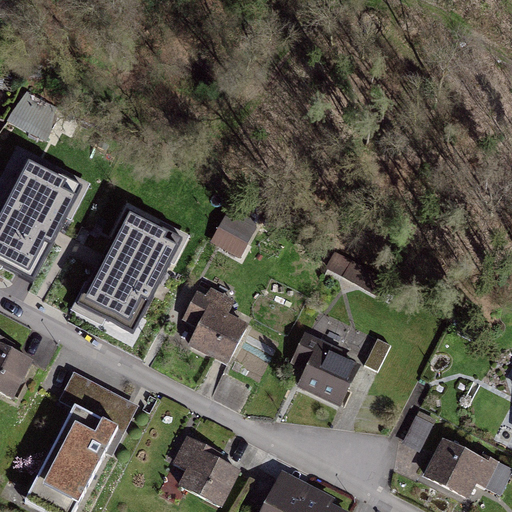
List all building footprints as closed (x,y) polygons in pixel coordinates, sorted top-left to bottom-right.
[(0,266),(33,284),(82,190),(27,161),(0,211),(0,250),(6,254),(0,265),(0,266)] [(182,243),(127,214),(83,298),(107,310),(102,320),(133,336),(182,243)] [(207,308),(198,303),(186,325),(202,334),(193,350),(227,369),(248,330),(228,319),(234,309),(213,298),(207,308)] [(0,343),(0,391),(12,397),(27,365),(7,355),(10,348),(0,343)] [(358,371),(308,344),(296,366),(312,374),(303,391),(337,409),(358,371)] [(75,413),(26,509),(30,511),(79,511),(133,407),(75,377),(60,405),(75,413)] [(420,456),(437,423),(420,414),(403,447),(420,456)] [(185,492),(221,511),(240,476),(216,463),(219,457),(190,442),(177,466),(194,475),(185,492)] [(446,446),(427,481),(464,501),(475,482),(500,495),(508,480),(446,446)] [(333,505),(289,480),(270,511),(338,511),(331,508),(333,505)]
